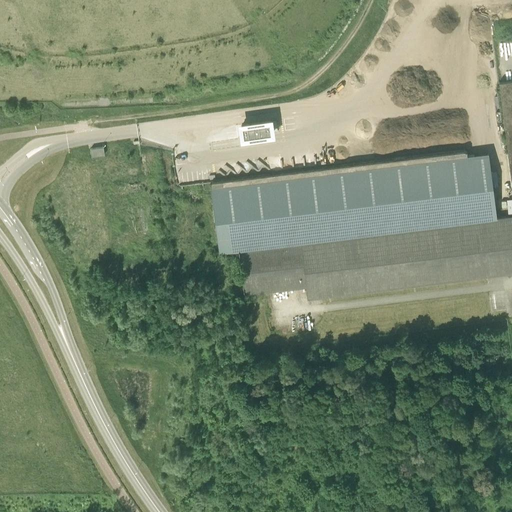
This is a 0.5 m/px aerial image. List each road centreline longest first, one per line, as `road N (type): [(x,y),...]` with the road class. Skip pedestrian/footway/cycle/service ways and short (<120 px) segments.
road 1 (track): [(78,127),(302,86),(341,48),(370,0)]
road 2 (secondary): [(63,339),(159,511)]
road 3 (secondary): [(63,339),(43,268),(0,202)]
road 4 (secondary): [(0,236),(63,339)]
